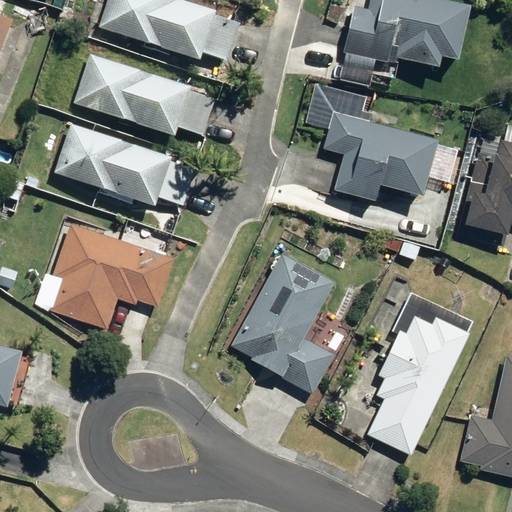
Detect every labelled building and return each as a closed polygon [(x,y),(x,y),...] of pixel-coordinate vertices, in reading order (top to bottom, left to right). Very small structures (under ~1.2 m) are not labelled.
[(111,30),(201,61),(204,53),(226,61),(239,24),(214,16),(214,14),(173,0),(93,0),(86,22),(111,30)] [(396,59),(439,68),(442,57),(459,61),(471,7),(441,0),(371,0),(370,10),(355,6),(344,53),(388,63),(392,45),(399,48),(396,59)] [(0,53),(14,19),(0,13),(0,53)] [(469,56),(485,59),(492,32),(476,28),(469,56)] [(76,101),(176,136),(179,128),(201,136),(214,98),(189,90),(190,89),(92,55),(76,101)] [(334,191),(376,202),(380,185),(423,197),(439,142),(335,113),(324,149),(345,155),(334,191)] [(56,171),(156,206),(159,198),(181,206),(194,169),(169,161),(170,159),(72,125),(56,171)] [(458,234),(505,246),(511,219),(511,143),(502,141),(498,158),(479,153),(458,234)] [(3,195),(19,201),(25,183),(9,179),(3,195)] [(25,220),(7,215),(1,239),(19,244),(25,220)] [(50,310),(107,330),(118,299),(136,305),(137,300),(159,307),(175,260),(72,224),(55,274),(61,276),(50,310)] [(383,246),(398,252),(402,241),(387,235),(383,246)] [(399,254),(415,260),(420,247),(404,241),(399,254)] [(250,361),(314,395),(336,355),(305,338),(336,282),(283,253),(233,347),(252,357),(250,361)] [(0,270),(0,285),(13,289),(18,270),(1,266),(0,270)] [(368,435),(412,456),(470,334),(437,318),(434,326),(415,317),(407,335),(400,332),(379,376),(386,379),(378,395),(386,399),(368,435)] [(0,405),(8,408),(23,353),(0,346),(0,405)] [(481,470),(511,476),(511,357),(507,357),(492,421),(471,417),(461,461),(482,466),(481,470)] [(160,434),(142,433),(141,467),(158,468),(160,434)]
